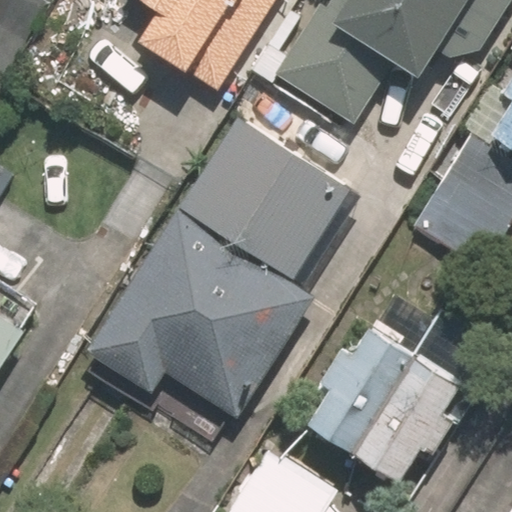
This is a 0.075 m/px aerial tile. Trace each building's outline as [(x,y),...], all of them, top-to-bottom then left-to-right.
[(149,0),(166,10),(147,42),(227,91),(282,0),(149,0)] [(511,0),(331,0),(288,75),(341,107),(377,46),(430,77),(452,40),(483,58),(511,8),(511,0)] [(511,59),(414,224),(482,265),(511,215),(511,59)] [(95,351),(161,393),(172,375),(243,419),(318,298),(292,281),(351,185),(240,117),(95,351)] [(0,380),(38,321),(0,296),(0,380)] [(376,327),(356,357),(340,346),(319,379),(336,389),(310,429),(400,487),(426,447),(437,454),(456,424),(445,417),(466,384),(376,327)] [(323,511),(338,490),(268,446),(227,511),(323,511)]
